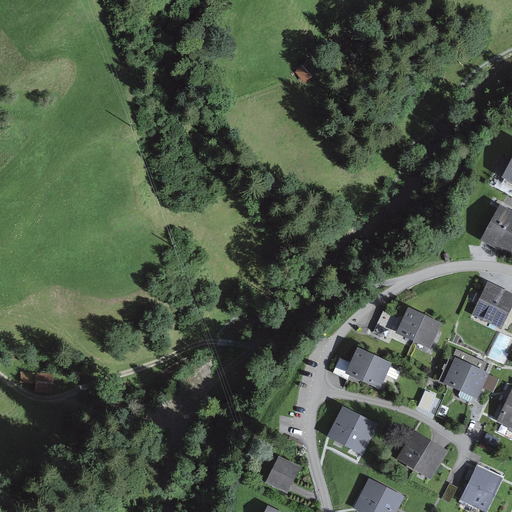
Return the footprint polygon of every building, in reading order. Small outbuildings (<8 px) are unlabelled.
[(296,71),(303,81),(316,72),(310,61),(296,71)] [(511,185),(511,161),(502,180),(511,185)] [(511,215),(500,209),(485,239),(508,252),(511,244),(511,215)] [(511,295),(488,284),(473,316),(501,329),(511,305),(511,295)] [(398,333),(413,340),(423,318),(408,311),(398,333)] [(413,340),(429,347),(438,324),(423,318),(413,340)] [(506,351),(511,336),(499,331),(488,356),(505,362),(509,352),(506,351)] [(364,380),(374,358),(358,351),(348,374),(364,380)] [(379,387),(389,365),(374,358),(364,380),(379,387)] [(445,383),(461,390),(471,368),(456,361),(445,383)] [(461,390),(476,397),(486,375),(471,368),(461,390)] [(38,393),(56,392),(56,377),(37,377),(38,393)] [(436,395),(425,390),(418,407),(428,411),(436,395)] [(511,408),(507,406),(500,421),(511,426),(511,408)] [(327,440),(363,456),(377,424),(342,408),(327,440)] [(397,461),(430,482),(448,452),(415,432),(397,461)] [(304,443),(290,436),(287,441),(301,448),(304,443)] [(266,485),(288,496),(301,469),(278,459),(266,485)] [(470,485),(493,495),(500,480),(477,470),(470,485)] [(357,511),(396,511),(403,499),(368,481),(353,510),(357,511)] [(463,500),(486,510),(493,495),(470,485),(463,500)]
